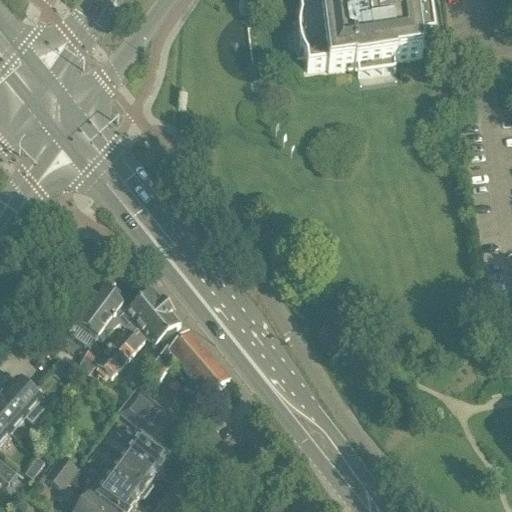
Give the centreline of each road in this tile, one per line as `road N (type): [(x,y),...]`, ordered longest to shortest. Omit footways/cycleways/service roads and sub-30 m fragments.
road 1 (secondary): [(375,511),(274,372),(72,123)]
road 2 (tertiary): [(72,123),(170,0)]
road 3 (tertiary): [(0,229),(72,123)]
